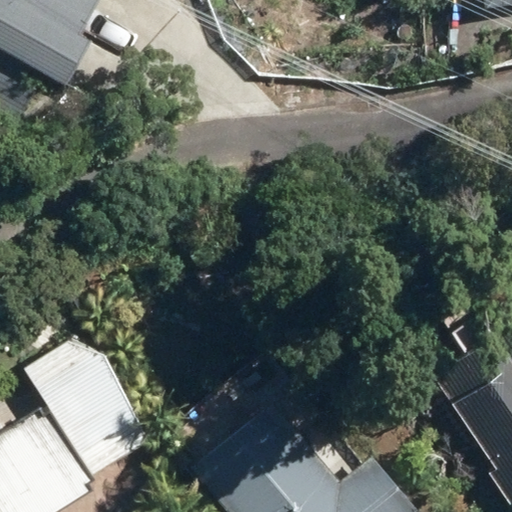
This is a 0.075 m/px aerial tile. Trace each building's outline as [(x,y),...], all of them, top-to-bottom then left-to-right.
[(0,0),(0,119),(11,125),(35,82),(53,92),(79,45),(69,39),(91,0),(0,0)] [(511,0),(473,0),(475,12),(511,7),(511,0)] [(511,511),(511,309),(414,375),(507,511),(511,511)] [(0,511),(53,511),(87,491),(82,483),(148,441),(96,360),(56,343),(14,369),(37,405),(0,428),(0,511)] [(258,402),(184,468),(222,511),(403,511),(356,458),(329,482),(258,402)]
